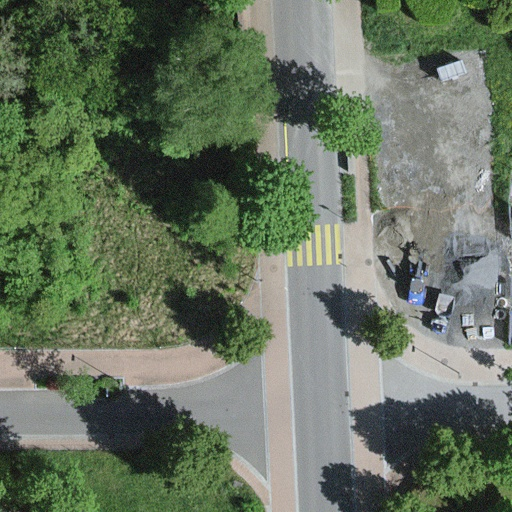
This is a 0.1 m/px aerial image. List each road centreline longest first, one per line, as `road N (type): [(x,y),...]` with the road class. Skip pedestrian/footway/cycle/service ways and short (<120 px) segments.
road 1 (residential): [(319,412),(299,0)]
road 2 (residential): [(0,412),(319,412)]
road 3 (residential): [(511,409),(319,412)]
